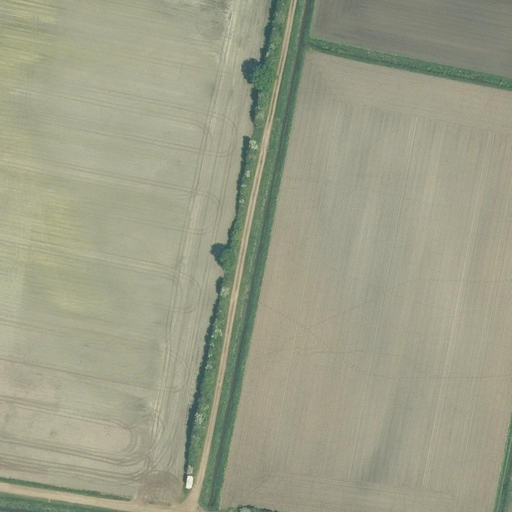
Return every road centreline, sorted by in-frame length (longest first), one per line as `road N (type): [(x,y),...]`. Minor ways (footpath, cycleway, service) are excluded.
road 1 (track): [(193,511),(294,0)]
road 2 (track): [(0,487),(173,511)]
